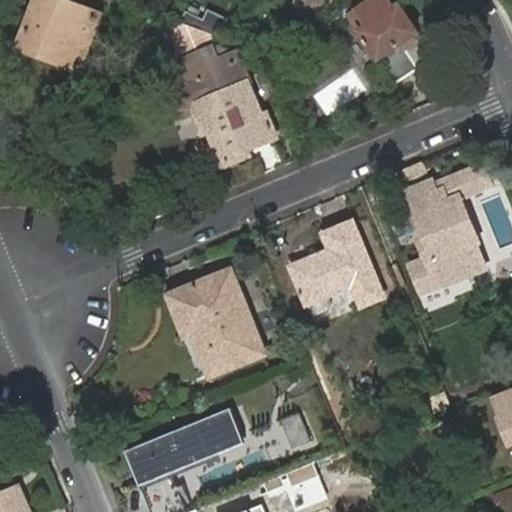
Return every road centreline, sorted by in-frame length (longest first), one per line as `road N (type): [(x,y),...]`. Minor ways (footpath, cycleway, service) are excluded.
road 1 (residential): [(511,103),(73,281)]
road 2 (residential): [(95,511),(34,363)]
